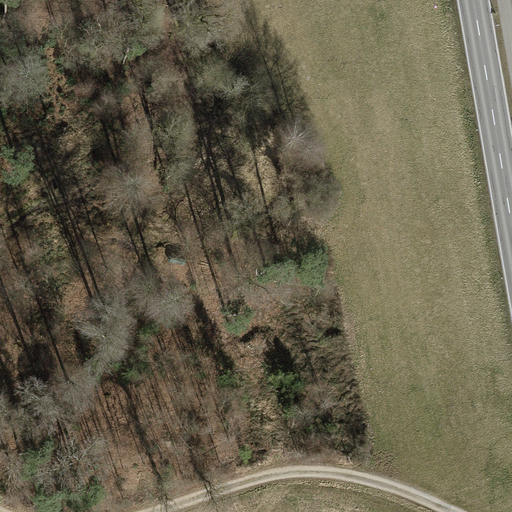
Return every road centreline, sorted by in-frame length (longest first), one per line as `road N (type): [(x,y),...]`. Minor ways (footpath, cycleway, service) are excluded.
road 1 (track): [(160,511),(295,471),(369,479),(450,511)]
road 2 (secondary): [(474,0),(511,222)]
